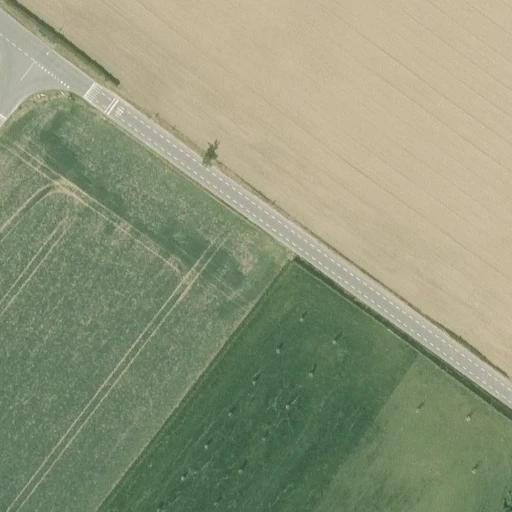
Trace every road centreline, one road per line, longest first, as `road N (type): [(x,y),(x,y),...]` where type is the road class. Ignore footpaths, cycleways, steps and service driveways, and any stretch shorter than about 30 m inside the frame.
road 1 (tertiary): [(42,55),(373,296)]
road 2 (tertiary): [(511,401),(373,296)]
